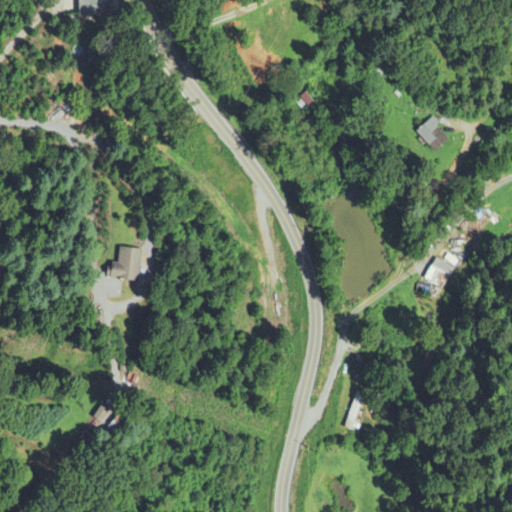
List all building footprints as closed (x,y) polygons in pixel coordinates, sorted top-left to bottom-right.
[(80,0),(80,15),(113,15),(113,0),(80,0)] [(302,99),(314,111),(331,93),(319,82),(302,99)] [(420,133),(440,153),(455,138),(435,118),(420,133)] [(121,264),(111,263),(110,279),(143,281),(145,249),(122,248),(121,264)] [(438,296),(439,287),(417,286),(417,295),(438,296)] [(365,395),(357,392),(345,428),(352,431),(365,395)] [(106,432),(116,442),(140,417),(131,408),(106,432)]
